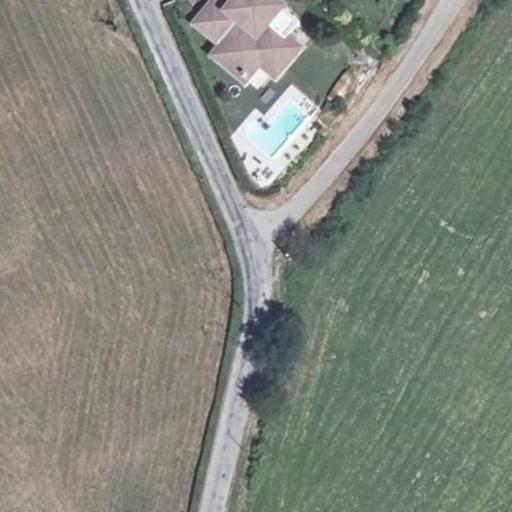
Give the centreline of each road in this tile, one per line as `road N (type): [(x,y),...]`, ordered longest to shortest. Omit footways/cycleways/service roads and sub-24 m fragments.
road 1 (residential): [(256,252),(326,174),(448,0)]
road 2 (residential): [(141,0),(256,252)]
road 3 (residential): [(256,252),(257,314),(212,511)]
